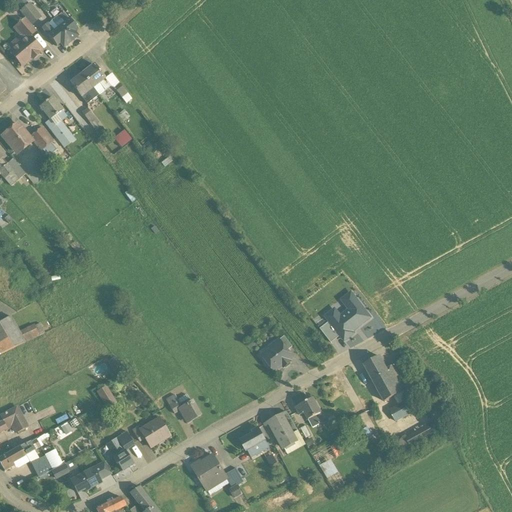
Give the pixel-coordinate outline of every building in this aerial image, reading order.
[(28,6),(19,14),(30,27),(40,19),(28,6)] [(62,14),(57,18),(61,22),(62,21),(66,18),(62,14)] [(68,21),(66,18),(62,21),(65,24),(58,30),(70,44),(77,39),(73,34),(77,31),(69,21),(68,21)] [(25,21),(14,30),(24,41),(28,38),(28,39),(35,33),(25,21)] [(70,44),(58,30),(51,35),(49,32),(45,35),(48,38),(47,38),(56,48),(59,46),(63,50),(70,44)] [(24,41),(16,48),(11,48),(11,52),(9,54),(21,68),(31,60),(32,61),(38,56),(36,54),(39,52),(28,39),(28,38),(24,41)] [(93,67),(81,76),(92,90),(98,85),(104,93),(109,88),(104,81),(93,67)] [(81,76),(70,85),(80,99),(81,99),(86,106),(92,102),(86,95),(92,90),(81,76)] [(98,85),(92,90),(98,97),(104,93),(98,85)] [(127,96),(119,86),(114,90),(121,100),(127,96)] [(127,96),(121,100),(126,105),(131,101),(127,96)] [(51,99),(39,109),(49,122),(50,122),(54,128),(60,124),(55,118),(62,113),(51,99)] [(95,120),(87,111),(81,115),(89,125),(95,120)] [(54,128),(50,122),(49,122),(45,125),(57,141),(62,138),(54,128)] [(67,133),(60,124),(54,128),(62,138),(67,133)] [(18,127),(12,132),(11,131),(2,138),(15,154),(21,149),(23,151),(31,144),(18,127)] [(41,131),(30,140),(40,152),(51,144),(41,131)] [(62,138),(57,141),(64,151),(74,143),(67,133),(62,138)] [(7,166),(1,171),(0,171),(0,174),(5,181),(13,174),(17,179),(23,174),(12,162),(7,166)] [(11,189),(25,177),(23,174),(17,179),(13,174),(5,181),(11,189)] [(326,319),(330,324),(342,338),(345,343),(354,336),(352,334),(370,320),(352,296),(343,303),(350,312),(341,319),(335,312),(326,319)] [(9,318),(1,323),(16,349),(24,345),(19,335),(9,318)] [(0,356),(16,349),(1,323),(0,323),(0,356)] [(332,345),(342,338),(330,324),(321,331),(332,345)] [(39,326),(19,335),(24,345),(43,335),(39,326)] [(285,339),(277,345),(280,348),(285,354),(287,352),(288,353),(293,349),(285,339)] [(273,353),(272,352),(263,358),(276,374),(283,368),(284,370),(291,365),(290,363),(293,360),(288,353),(287,352),(285,354),(280,348),(273,353)] [(380,359),(365,367),(374,384),(389,375),(380,359)] [(377,389),(385,404),(409,391),(399,373),(394,376),(396,379),(377,389)] [(117,409),(108,393),(97,399),(106,415),(117,409)] [(185,397),(177,402),(181,409),(177,411),(178,413),(186,426),(200,418),(191,403),(190,404),(185,397)] [(168,405),(167,406),(173,416),(178,413),(177,411),(181,409),(177,402),(176,400),(174,402),(168,405)] [(413,400),(398,408),(404,420),(420,411),(413,400)] [(314,401),(297,410),(301,418),(305,415),(309,422),(316,419),(322,416),(314,401)] [(404,420),(398,408),(390,413),(396,424),(404,420)] [(16,409),(0,417),(0,419),(2,424),(6,431),(13,427),(13,429),(23,424),(16,409)] [(94,413),(88,418),(91,422),(97,418),(94,413)] [(299,434),(288,415),(282,418),(293,437),(299,434)] [(322,416),(316,419),(320,427),(326,424),(322,416)] [(282,418),(270,425),(284,451),(297,444),(293,437),(282,418)] [(169,439),(158,420),(139,432),(138,432),(143,441),(149,449),(161,441),(162,443),(169,439)] [(23,424),(13,429),(17,435),(26,430),(23,424)] [(433,424),(405,440),(411,451),(439,435),(433,424)] [(306,428),(301,431),(306,441),(311,438),(306,428)] [(139,432),(137,429),(132,433),(138,444),(143,441),(138,432),(139,432)] [(255,437),(242,444),(247,453),(248,453),(254,449),(254,450),(266,443),(259,430),(253,434),(255,437)] [(362,433),(350,440),(354,446),(366,440),(362,433)] [(125,434),(109,444),(113,450),(119,446),(123,453),(124,452),(124,453),(134,446),(128,439),(125,434)] [(31,443),(23,447),(28,456),(36,451),(31,443)] [(266,443),(254,450),(254,449),(248,453),(252,460),(270,450),(266,443)] [(124,453),(124,452),(123,453),(119,446),(113,450),(117,457),(112,460),(121,473),(132,466),(124,453)] [(339,446),(314,461),(334,497),(346,490),(333,466),(346,459),(339,446)] [(3,458),(0,459),(0,467),(4,473),(14,468),(13,465),(28,456),(23,447),(18,450),(18,449),(3,458)] [(214,458),(202,465),(201,464),(193,469),(206,490),(216,483),(219,487),(227,481),(228,481),(226,477),(214,458)] [(104,465),(92,471),(98,482),(110,475),(104,465)] [(63,466),(51,473),(55,481),(67,474),(63,466)] [(79,478),(78,479),(81,484),(73,488),(73,489),(76,495),(84,490),(86,493),(100,485),(98,482),(92,471),(79,478)] [(245,485),(237,471),(231,474),(239,488),(245,485)] [(231,474),(226,477),(228,481),(227,481),(233,491),(239,488),(231,474)] [(78,477),(69,481),(68,484),(72,490),(73,489),(73,488),(81,484),(78,479),(79,478),(78,477)] [(156,511),(155,510),(138,489),(130,495),(143,511),(156,511)] [(235,503),(244,499),(240,491),(231,495),(235,503)] [(120,499),(96,511),(114,511),(124,506),(120,499)]
